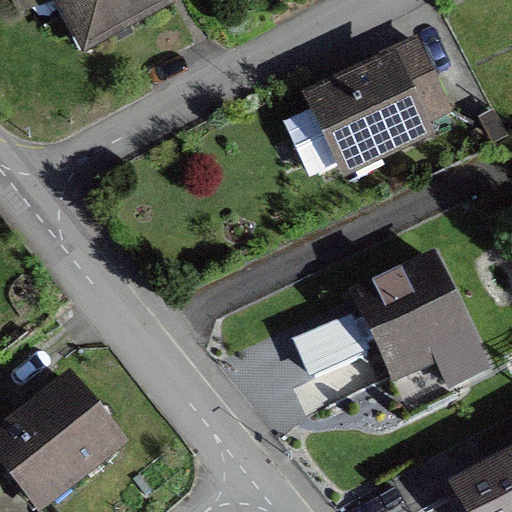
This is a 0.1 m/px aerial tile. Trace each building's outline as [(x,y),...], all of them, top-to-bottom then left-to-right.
[(175,19),(163,0),(52,0),(90,67),(175,19)] [(453,128),(420,53),(397,63),(399,67),(311,105),(348,189),(434,152),(429,138),(453,128)] [(474,347),(436,272),(361,310),(398,385),(474,347)] [(69,394),(0,450),(0,466),(37,511),(62,511),(125,461),(69,394)] [(511,511),(511,459),(469,481),(484,511),(511,511)]
